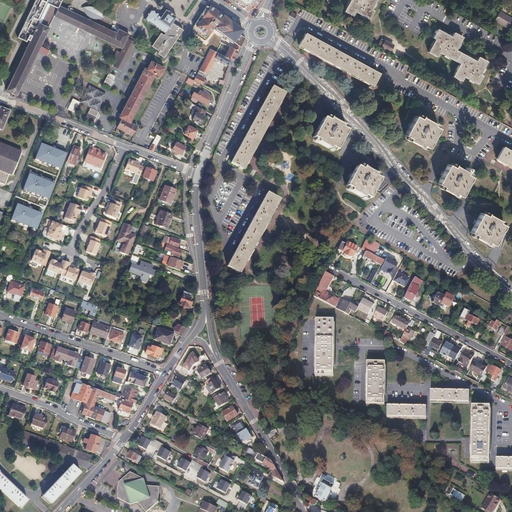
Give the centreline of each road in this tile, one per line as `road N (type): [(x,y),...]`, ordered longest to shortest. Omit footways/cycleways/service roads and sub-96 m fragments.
road 1 (residential): [(198,174),(0,98)]
road 2 (tertiary): [(270,36),(407,181)]
road 3 (residential): [(511,363),(338,272)]
road 4 (tertiary): [(302,511),(215,358)]
road 5 (residential): [(0,315),(165,373)]
road 6 (residential): [(407,181),(371,220),(458,269),(474,256)]
road 7 (tertiary): [(198,174),(254,40)]
road 8 (residential): [(123,439),(0,389)]
road 9 (tertiary): [(204,300),(198,174)]
road 10 (residential): [(404,82),(511,142)]
